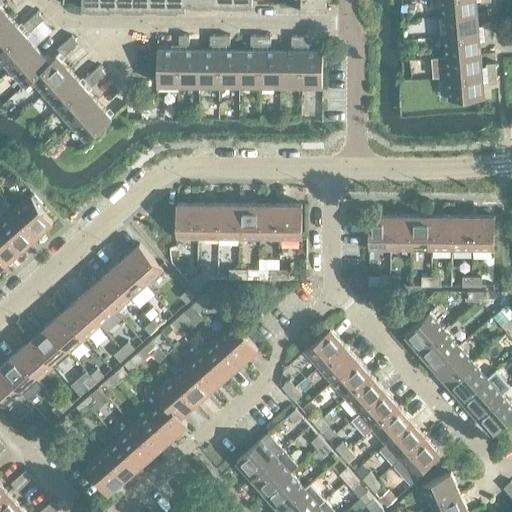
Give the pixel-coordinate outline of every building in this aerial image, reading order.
[(441,0),(443,15),(478,12),(476,0),(441,0)] [(0,22),(10,14),(0,3),(0,22)] [(38,10),(30,16),(37,24),(44,17),(38,10)] [(443,15),(444,35),(479,32),(478,12),(443,15)] [(0,22),(0,49),(23,29),(10,14),(0,22)] [(37,24),(30,16),(23,23),(29,30),(37,24)] [(483,22),(484,32),(493,31),(493,21),(483,22)] [(0,49),(0,56),(10,68),(37,45),(23,29),(0,49)] [(493,31),(484,32),(484,42),(494,41),(493,31)] [(444,35),(446,55),(481,52),(479,32),(444,35)] [(72,34),(65,41),(71,48),(78,41),(72,34)] [(179,43),(189,43),(189,34),(180,34),(179,43)] [(210,43),(220,43),(220,34),(210,34),(210,43)] [(220,34),(220,43),(230,44),(230,34),(220,34)] [(251,44),(261,44),(261,34),(251,34),(251,44)] [(261,34),(261,44),(270,44),(271,35),(261,34)] [(292,44),(301,44),(301,35),(292,35),(292,44)] [(301,35),(301,44),(311,44),(311,35),(301,35)] [(71,48),(65,41),(57,47),(64,54),(71,48)] [(25,84),(32,77),(31,77),(50,60),(49,59),(37,45),(10,68),(25,84)] [(157,83),(179,83),(179,48),(158,48),(157,83)] [(179,83),(199,83),(200,48),(179,48),(179,83)] [(199,83),(220,83),(220,48),(200,48),(199,83)] [(220,83),(240,83),(240,48),(220,48),(220,83)] [(240,83),(261,83),(261,48),(240,48),(240,83)] [(261,83),(281,84),(281,49),(261,48),(261,83)] [(281,84),(301,84),(301,49),(281,49),(281,84)] [(301,49),(301,84),(323,84),(323,49),(301,49)] [(446,55),(448,76),(483,73),(481,52),(446,55)] [(31,77),(32,77),(46,93),(71,69),(57,53),(49,59),(50,60),(31,77)] [(486,63),(487,72),(497,72),(496,62),(486,63)] [(99,65),(92,71),(98,78),(105,72),(99,65)] [(46,93),(59,108),(85,84),(71,69),(46,93)] [(98,78),(92,71),(84,77),(91,85),(98,78)] [(497,72),(487,72),(488,82),(498,81),(497,72)] [(483,73),(448,76),(450,97),(485,94),(483,73)] [(59,108),(73,123),(98,99),(85,84),(59,108)] [(133,106),(143,107),(143,97),(134,97),(133,106)] [(143,97),(143,107),(153,107),(153,97),(143,97)] [(98,99),(73,123),(86,139),(112,116),(98,99)] [(30,194),(14,208),(37,234),(53,220),(40,205),(43,203),(35,194),(32,196),(30,194)] [(177,237),(199,237),(199,202),(177,202),(177,237)] [(199,237),(219,237),(219,202),(199,202),(199,237)] [(219,237),(239,237),(240,202),(219,202),(219,237)] [(239,237),(260,237),(260,202),(240,202),(239,237)] [(260,237),(280,237),(280,202),(260,202),(260,237)] [(280,202),(280,237),(302,237),(302,203),(280,202)] [(14,208),(0,220),(0,223),(22,248),(37,234),(14,208)] [(370,248),(391,248),(391,213),(370,213),(370,248)] [(391,248),(412,248),(412,213),(391,213),(391,248)] [(412,248),(432,248),(432,213),(412,213),(412,248)] [(432,248),(452,248),(453,213),(432,213),(432,248)] [(452,248),(472,249),(473,214),(453,213),(452,248)] [(473,214),(472,249),(494,249),(495,214),(473,214)] [(0,223),(0,253),(7,261),(22,248),(0,223)] [(140,242),(124,257),(147,283),(163,269),(140,242)] [(124,257),(109,270),(132,296),(147,283),(124,257)] [(229,276),(239,277),(239,268),(230,268),(229,276)] [(239,268),(239,277),(248,277),(248,268),(239,268)] [(280,277),(280,268),(271,268),(271,277),(280,277)] [(289,269),(280,268),(280,277),(289,277),(289,269)] [(109,270),(93,284),(116,310),(132,296),(109,270)] [(203,270),(197,276),(203,283),(210,277),(203,270)] [(381,284),(390,284),(391,275),(381,275),(381,284)] [(391,275),(390,284),(400,284),(400,275),(391,275)] [(441,275),(431,276),(432,284),(441,284),(441,275)] [(463,285),(472,285),(472,275),(463,275),(463,285)] [(472,275),(472,285),(482,285),(482,275),(472,275)] [(203,283),(197,276),(190,282),(196,289),(203,283)] [(432,284),(431,276),(422,276),(422,284),(432,284)] [(93,284),(78,297),(101,323),(116,310),(93,284)] [(180,294),(187,301),(194,295),(188,288),(180,294)] [(201,296),(207,303),(215,296),(208,289),(201,296)] [(468,299),(478,299),(478,290),(468,290),(468,299)] [(478,290),(478,299),(487,299),(487,290),(478,290)] [(78,297),(62,311),(85,337),(101,323),(78,297)] [(247,315),(251,319),(258,313),(254,308),(247,315)] [(62,311),(47,324),(70,350),(85,337),(62,311)] [(184,311),(176,317),(183,324),(190,318),(184,311)] [(405,332),(420,350),(445,328),(430,311),(405,332)] [(160,313),(152,319),(158,326),(166,319),(160,313)] [(183,324),(176,317),(169,324),(175,331),(183,324)] [(501,323),(508,330),(511,326),(511,321),(508,317),(501,323)] [(158,326),(152,319),(145,326),(151,333),(158,326)] [(235,321),(219,335),(242,361),(258,347),(235,321)] [(47,324),(32,338),(55,364),(70,350),(47,324)] [(304,349),(319,366),(345,343),(331,326),(304,349)] [(420,350),(435,366),(459,344),(445,328),(420,350)] [(219,335),(204,348),(227,374),(242,361),(219,335)] [(32,338),(16,351),(39,377),(55,364),(32,338)] [(153,338),(146,344),(152,351),(159,345),(153,338)] [(129,340),(122,346),(127,353),(135,347),(129,340)] [(319,366),(332,381),(358,358),(345,343),(319,366)] [(152,351),(146,344),(138,351),(145,358),(152,351)] [(435,366),(449,382),(473,360),(459,344),(435,366)] [(127,353),(122,346),(114,353),(120,359),(127,353)] [(204,348),(189,362),(212,388),(227,374),(204,348)] [(16,351),(1,365),(24,391),(39,377),(16,351)] [(332,381),(346,396),(372,373),(358,358),(332,381)] [(449,382),(463,398),(488,377),(473,360),(449,382)] [(189,362),(173,375),(196,402),(212,388),(189,362)] [(24,391),(1,365),(0,365),(0,396),(8,405),(24,391)] [(122,365),(115,372),(121,379),(128,372),(122,365)] [(98,367),(90,373),(96,380),(104,374),(98,367)] [(121,379),(115,372),(108,378),(114,385),(121,379)] [(96,380),(90,373),(83,380),(89,387),(96,380)] [(346,396),(359,411),(385,388),(372,373),(346,396)] [(173,375),(157,389),(187,423),(188,422),(181,415),(196,402),(173,375)] [(463,398),(477,414),(502,393),(488,377),(463,398)] [(283,385),(289,392),(295,386),(289,379),(283,385)] [(295,386),(289,392),(295,399),(301,393),(295,386)] [(365,433),(373,427),(399,404),(385,388),(359,411),(352,418),(365,433)] [(163,397),(149,410),(172,436),(187,423),(157,389),(156,390),(163,397)] [(92,392),(84,398),(90,406),(98,399),(92,392)] [(511,404),(502,393),(477,414),(492,431),(511,414),(511,404)] [(67,394),(60,401),(66,407),(73,401),(67,394)] [(90,406),(84,398),(77,405),(83,412),(90,406)] [(66,407),(60,401),(49,410),(54,417),(66,407)] [(373,427),(386,442),(412,419),(399,404),(373,427)] [(289,414),(295,420),(301,414),(295,408),(289,414)] [(310,415),(316,423),(323,416),(317,409),(310,415)] [(149,410),(133,424),(156,450),(172,436),(149,410)] [(323,416),(316,423),(322,430),(330,424),(323,416)] [(380,447),(393,463),(426,434),(412,419),(386,442),(380,447)] [(53,426),(59,433),(65,427),(59,420),(53,426)] [(28,428),(34,435),(41,429),(35,423),(28,428)] [(133,424),(118,437),(141,463),(156,450),(133,424)] [(237,458),(252,476),(284,448),(269,430),(237,458)] [(311,440),(318,447),(324,441),(318,434),(311,440)] [(426,434),(393,463),(412,483),(419,477),(415,473),(440,450),(426,434)] [(118,437),(103,450),(126,477),(141,463),(118,437)] [(336,446),(342,453),(350,447),(343,439),(336,446)] [(324,441),(318,447),(324,454),(331,448),(324,441)] [(350,447),(342,453),(349,460),(356,454),(350,447)] [(266,492),(291,470),(298,464),(284,448),(252,476),(266,492)] [(126,477),(103,450),(86,465),(109,491),(126,477)] [(339,472),(346,479),(353,473),(346,466),(339,472)] [(25,469),(19,475),(24,482),(31,476),(25,469)] [(266,492),(281,508),(305,487),(291,470),(266,492)] [(363,476),(369,484),(377,477),(370,470),(363,476)] [(422,484),(431,505),(461,491),(451,470),(422,484)] [(353,473),(346,479),(352,487),(359,481),(353,473)] [(24,482),(19,475),(12,481),(18,488),(24,482)] [(377,477),(369,484),(376,491),(383,485),(377,477)] [(0,497),(9,490),(0,480),(0,497)] [(281,508),(284,511),(308,511),(325,498),(311,481),(305,487),(281,508)] [(380,495),(387,505),(397,496),(390,487),(380,495)] [(360,495),(366,503),(373,496),(367,489),(360,495)] [(0,497),(0,511),(14,511),(22,505),(9,490),(0,497)] [(431,505),(434,511),(466,511),(470,511),(461,491),(431,505)] [(308,511),(337,511),(325,498),(308,511)] [(52,500),(46,506),(51,511),(52,511),(58,507),(52,500)]
